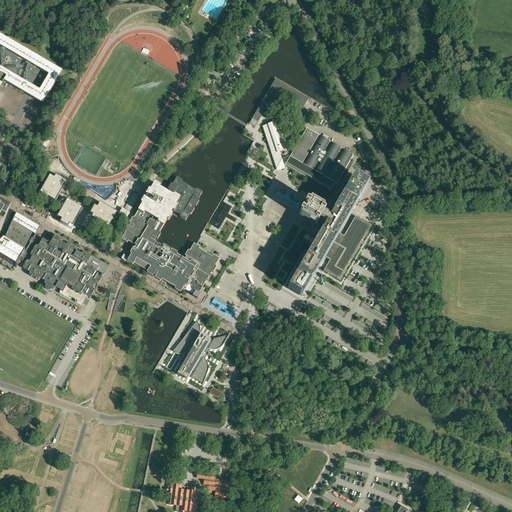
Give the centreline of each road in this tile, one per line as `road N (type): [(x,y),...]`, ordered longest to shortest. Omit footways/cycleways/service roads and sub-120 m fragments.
road 1 (tertiary): [(403,334),(396,190),(295,0)]
road 2 (residential): [(339,451),(88,412)]
road 3 (track): [(399,0),(400,69),(457,137),(511,182)]
road 4 (residential): [(45,399),(88,323),(0,270)]
road 5 (unclassified): [(511,508),(424,469),(339,451)]
road 6 (unclassified): [(384,365),(268,298)]
